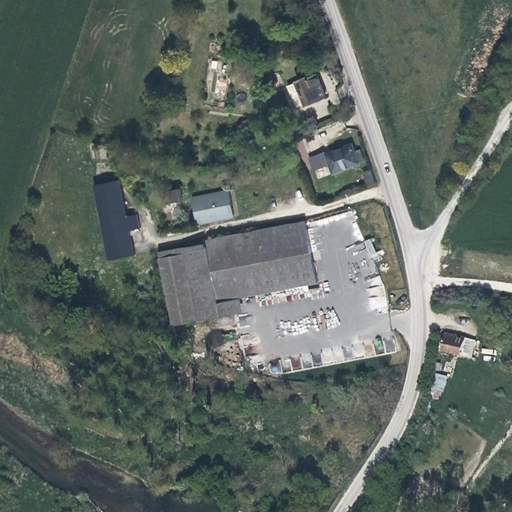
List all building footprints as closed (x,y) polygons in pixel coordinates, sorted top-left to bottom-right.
[(212,60),(210,69),(220,70),(222,62),(212,60)] [(215,92),(226,92),(227,79),(216,78),(215,92)] [(321,96),(329,93),(325,82),(317,84),(315,79),(293,87),(300,108),(310,105),(311,106),(323,102),(321,96)] [(363,163),(363,162),(368,161),(364,150),(359,152),(357,144),(329,153),(328,151),(313,156),(318,169),(333,163),(336,172),(363,163)] [(366,188),(375,185),(371,170),(362,172),(366,188)] [(137,214),(126,216),(119,180),(93,185),(106,260),(134,255),(130,230),(140,229),(137,214)] [(179,188),(166,191),(169,204),(182,201),(179,188)] [(235,220),(228,193),(202,200),(207,219),(203,220),(205,228),(235,220)] [(320,285),(317,266),(309,225),(308,216),(289,218),(289,228),(213,243),(216,257),(221,284),(229,283),(232,302),(320,285)] [(326,264),(319,223),(309,225),(317,266),(326,264)] [(372,254),(376,251),(367,240),(363,243),(372,254)] [(221,284),(216,257),(202,259),(207,286),(221,284)] [(365,279),(367,288),(366,288),(370,310),(387,307),(381,276),(365,279)] [(252,327),(252,316),(238,315),(238,327),(252,327)] [(256,335),(242,334),(241,344),(256,345),(256,335)] [(459,360),(461,346),(440,342),(438,356),(459,360)] [(432,390),(444,392),(447,375),(434,373),(432,390)]
